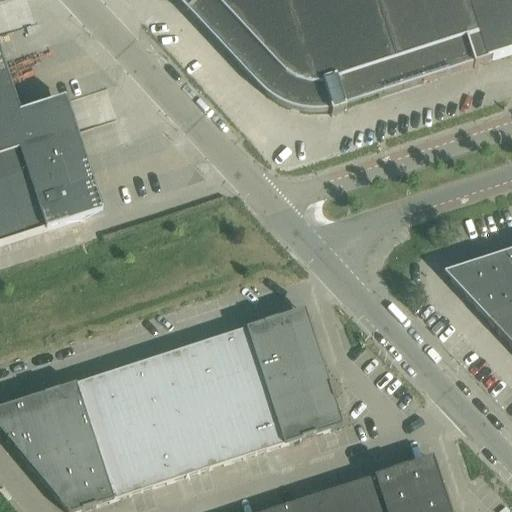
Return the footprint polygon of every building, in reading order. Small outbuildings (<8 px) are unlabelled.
[(511,0),(183,0),(177,7),(187,18),(188,17),(260,93),(262,96),(266,99),(269,101),(272,104),(276,106),(279,108),(283,110),(287,111),(291,113),(295,114),(300,115),(304,116),(308,116),(313,117),(317,117),(322,116),(326,116),(330,115),(332,119),(346,115),(345,111),(473,69),(474,70),(488,66),(488,65),(511,56),(511,0)] [(13,156),(0,114),(0,248),(85,221),(59,141),(13,156)] [(511,255),(452,275),(444,278),(450,284),(490,327),(489,327),(509,349),(511,351),(511,255)] [(341,427),(323,372),(309,330),(305,315),(298,317),(267,327),(0,413),(0,435),(64,511),(91,511),(301,444),(342,430),(341,427)] [(448,511),(438,480),(437,477),(432,462),(426,464),(392,476),(279,511),(448,511)]
